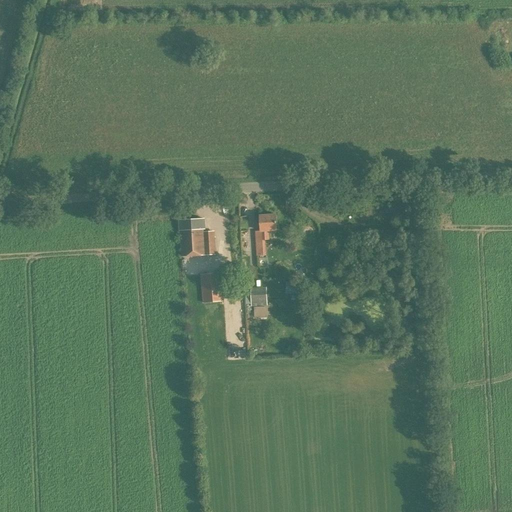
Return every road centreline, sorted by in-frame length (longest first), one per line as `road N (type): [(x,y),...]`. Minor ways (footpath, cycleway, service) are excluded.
road 1 (unclassified): [(511,177),(0,196)]
road 2 (track): [(436,511),(419,178)]
